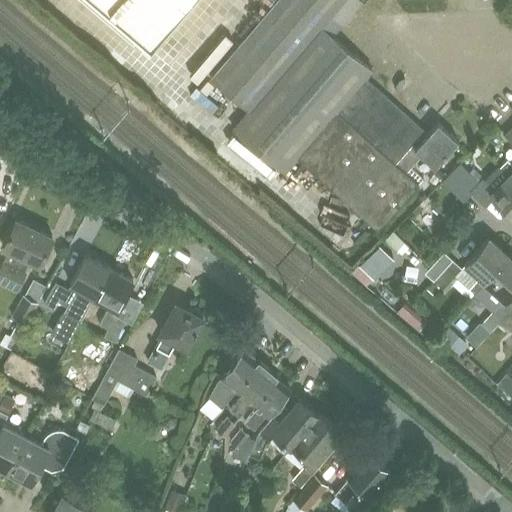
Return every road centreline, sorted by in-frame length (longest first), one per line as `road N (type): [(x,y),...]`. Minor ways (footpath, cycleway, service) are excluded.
road 1 (residential): [(506,511),(236,281),(0,149)]
road 2 (unclassified): [(385,24),(511,18)]
